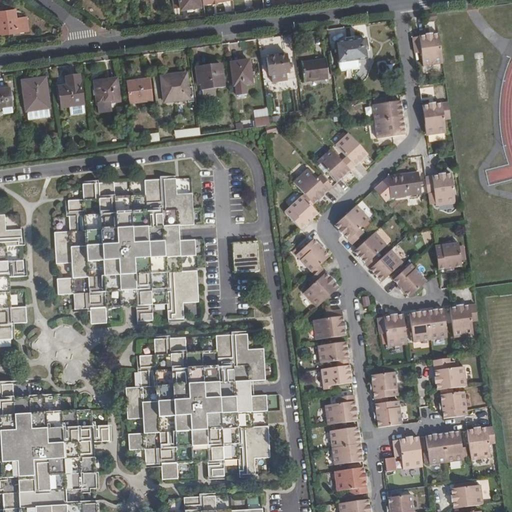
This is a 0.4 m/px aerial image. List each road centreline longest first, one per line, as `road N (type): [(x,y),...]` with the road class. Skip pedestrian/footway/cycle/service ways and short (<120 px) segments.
road 1 (residential): [(293,511),(297,449),(258,169),(249,156),(227,144),(0,175)]
road 2 (residential): [(88,46),(399,4)]
road 3 (residential): [(399,4),(414,132),(327,221),(352,269)]
road 4 (residential): [(370,436),(352,269)]
